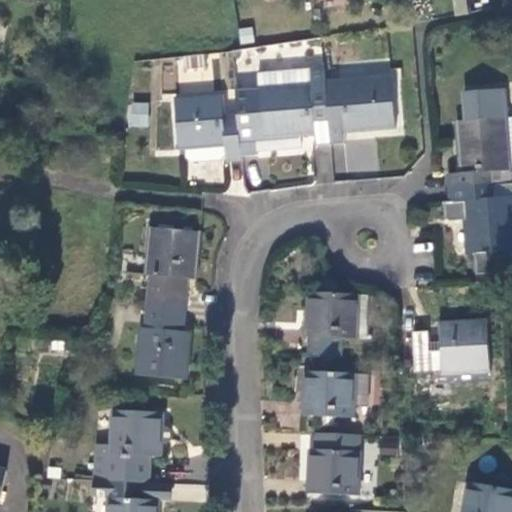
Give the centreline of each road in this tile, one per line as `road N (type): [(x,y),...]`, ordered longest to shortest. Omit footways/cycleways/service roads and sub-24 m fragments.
road 1 (residential): [(248,511),(247,265),(282,222),(335,217)]
road 2 (residential): [(335,217),(350,203),(378,202),(399,224),(399,245),(384,264),(357,269),(339,257),(332,229)]
